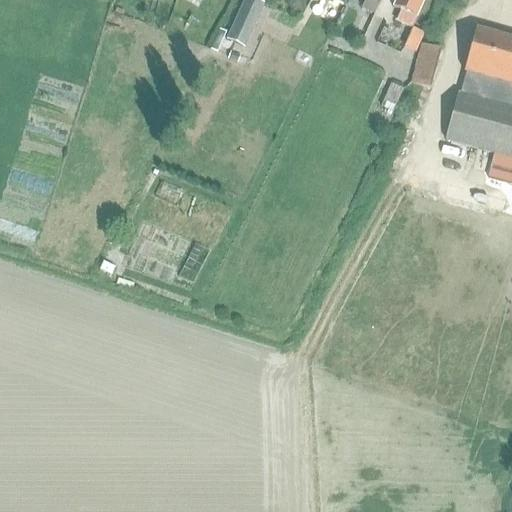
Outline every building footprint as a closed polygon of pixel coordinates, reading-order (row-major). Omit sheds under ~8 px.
[(255,0),(244,0),(227,40),(245,48),(265,5),(255,0)] [(364,0),(365,0),(361,7),(373,14),(381,0),(364,0)] [(412,30),(425,0),(396,0),(392,9),(400,12),(395,22),(412,30)] [(412,30),(404,48),(415,53),(423,34),(412,30)] [(511,39),(476,30),(464,72),(467,73),(461,96),(457,95),(444,141),(511,159),(511,39)] [(428,89),(439,50),(422,45),(411,84),(428,89)] [(391,83),(381,105),(395,111),(405,89),(391,83)]
